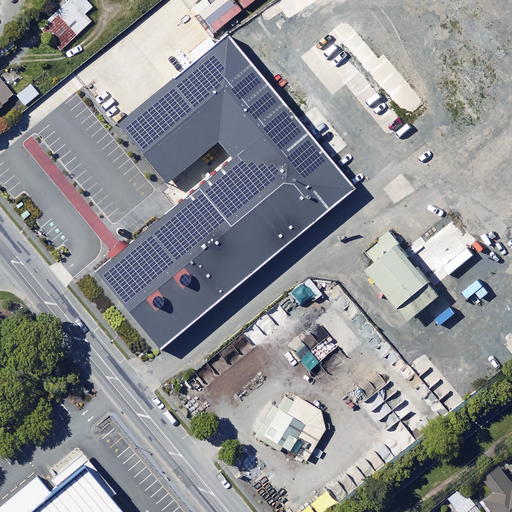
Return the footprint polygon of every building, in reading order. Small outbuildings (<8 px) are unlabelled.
[(91,6),(85,0),(68,0),(39,27),(59,50),(91,21),(83,13),(91,6)] [(233,159),(128,245),(124,240),(115,247),(107,254),(111,259),(96,272),(160,350),(357,189),(228,34),(117,125),(166,184),(218,141),(233,159)] [(339,46),(322,59),(341,84),(359,71),(339,46)] [(383,98),(398,85),(378,62),(363,75),(383,98)] [(0,105),(12,95),(0,80),(0,105)] [(38,92),(30,82),(15,94),(24,105),(38,92)] [(398,85),(383,98),(401,120),(417,107),(398,85)] [(440,295),(388,232),(364,251),(374,263),(365,271),(407,322),(440,295)] [(442,268),(448,275),(472,255),(467,248),(442,268)] [(411,338),(397,350),(409,364),(423,352),(411,338)] [(378,373),(357,388),(364,397),(385,383),(378,373)] [(452,387),(443,376),(428,390),(437,400),(452,387)] [(452,387),(437,400),(446,410),(461,396),(452,387)] [(294,401),(285,396),(278,407),(274,405),(254,436),(280,452),(283,447),(307,461),(312,454),(320,458),(323,452),(315,447),(326,430),(321,410),(297,396),(294,401)] [(125,511),(82,458),(15,511),(125,511)] [(511,511),(511,480),(500,465),(484,477),(493,490),(483,498),(494,511),(511,511)] [(455,511),(475,511),(479,508),(461,487),(445,500),(455,511)]
